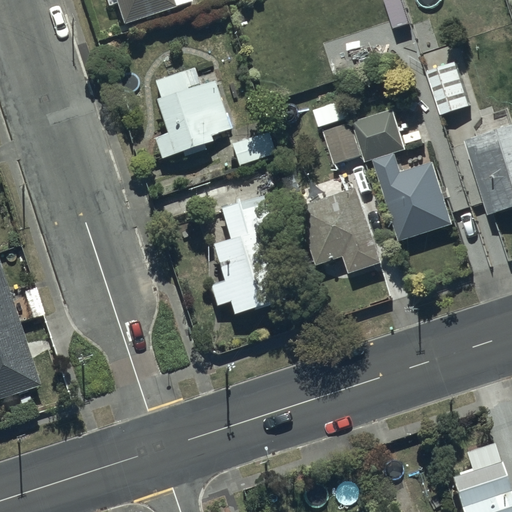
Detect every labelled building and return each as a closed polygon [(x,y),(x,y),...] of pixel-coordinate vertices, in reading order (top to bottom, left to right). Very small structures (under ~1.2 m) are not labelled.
[(103,0),(106,6),(113,4),(119,25),(189,6),(187,0),(103,0)] [(399,0),(382,0),(392,28),(408,23),(399,0)] [(455,63),(425,72),(439,116),(468,107),(455,63)] [(190,69),(149,84),(155,102),(150,104),(162,137),(151,140),(158,160),(207,142),(206,140),(229,131),(211,80),(196,86),(190,69)] [(391,109),(351,122),(364,163),(371,160),(398,243),(450,226),(430,165),(398,175),(392,155),(405,151),(391,109)] [(511,124),(462,141),(486,215),(511,207),(511,124)] [(347,125),(324,132),(334,164),(357,157),(347,125)] [(264,133),(228,145),(236,167),(271,154),(264,133)] [(219,179),(185,189),(191,208),(225,197),(219,179)] [(380,264),(354,189),(294,210),(313,266),(340,257),(347,275),(380,264)] [(225,243),(210,249),(219,283),(209,286),(214,307),(224,304),(227,317),(284,303),(257,199),(217,210),(225,243)] [(0,398),(44,384),(0,253),(0,398)] [(510,511),(492,445),(462,454),(468,475),(448,481),(457,511),(510,511)]
